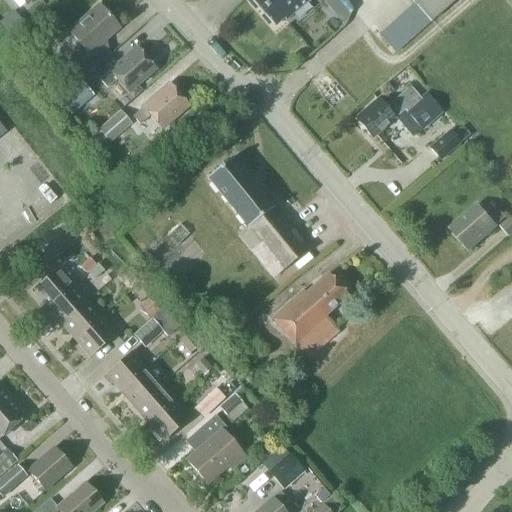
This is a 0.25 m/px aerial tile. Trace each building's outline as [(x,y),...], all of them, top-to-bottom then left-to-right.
[(251,0),(273,25),(282,17),(286,21),(308,0),(251,0)] [(326,0),(323,2),(328,8),(338,0),(326,0)] [(411,0),(430,21),(454,0),(411,0)] [(97,47),(119,28),(99,5),(68,32),(81,47),(68,59),(84,78),(107,58),(97,47)] [(128,93),(155,69),(136,48),(109,72),(100,80),(107,88),(116,80),(128,93)] [(94,96),(81,81),(59,101),(71,115),(94,96)] [(161,130),(188,106),(169,85),(142,108),(133,117),(140,125),(149,116),(161,130)] [(378,99),(355,119),(358,122),(357,125),(362,130),(365,131),(372,139),(395,119),(394,118),(406,108),(423,128),(424,129),(442,113),(426,95),(421,100),(411,88),(399,98),(386,108),(378,99)] [(411,138),(423,128),(406,108),(394,118),(395,119),(411,138)] [(120,112),(99,130),(108,141),(129,122),(120,112)] [(431,148),(441,160),(462,143),(451,131),(431,148)] [(207,178),(247,227),(238,234),(274,278),(308,250),(232,158),(207,178)] [(450,229),(469,250),(496,227),(506,218),(499,210),(489,219),(477,205),(450,229)] [(511,235),(511,216),(500,227),(509,238),(511,235)] [(109,264),(118,273),(125,267),(116,258),(109,264)] [(46,308),(72,285),(58,269),(32,291),(46,308)] [(325,315),(347,295),(329,274),(307,294),(304,290),(273,317),(298,345),(299,345),(309,356),(339,330),(325,315)] [(60,324),(87,302),(72,285),(46,308),(60,324)] [(139,307),(150,320),(162,310),(151,297),(139,307)] [(75,341),(101,318),(87,302),(60,324),(75,341)] [(163,333),(167,337),(179,326),(164,309),(152,320),(163,333)] [(89,357),(115,335),(101,318),(75,341),(89,357)] [(163,333),(152,320),(133,336),(145,349),(163,333)] [(200,345),(188,332),(178,341),(189,354),(200,345)] [(120,392),(146,369),(131,353),(105,376),(120,392)] [(195,366),(204,376),(212,368),(204,359),(195,366)] [(134,409),(160,386),(146,369),(120,392),(134,409)] [(0,409),(11,400),(0,386),(0,409)] [(148,425),(174,402),(160,386),(134,409),(148,425)] [(225,398),(216,388),(193,409),(202,419),(225,398)] [(243,404),(234,394),(218,408),(227,418),(243,404)] [(0,475),(16,461),(7,451),(0,442),(0,438),(26,416),(11,400),(0,409),(0,475)] [(163,442),(189,419),(174,402),(148,425),(163,442)] [(232,471),(246,459),(222,431),(226,428),(215,416),(185,442),(195,454),(187,461),(206,484),(227,465),(232,471)] [(289,454),(288,455),(280,445),(260,463),(283,490),(305,472),(289,454)] [(45,491),(71,468),(53,448),(27,471),(45,491)] [(0,495),(2,498),(26,477),(17,466),(0,480),(0,495)] [(56,511),(58,511),(59,511),(93,511),(102,504),(84,484),(57,508),(50,500),(35,511),(56,511)] [(256,511),(283,511),(279,507),(287,500),(280,492),(272,499),(256,511)]
